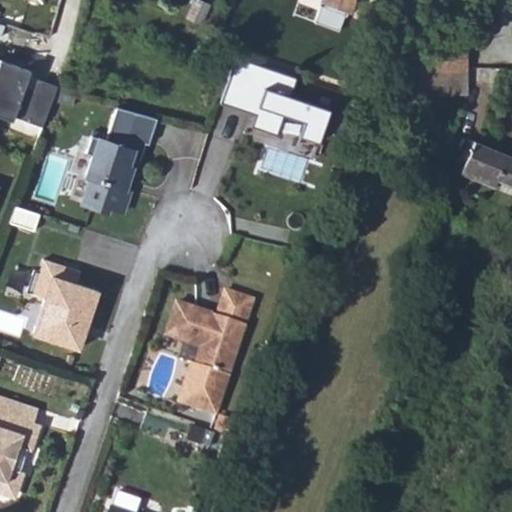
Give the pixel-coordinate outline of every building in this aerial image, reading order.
[(334,0),(334,4),(330,3),(325,20),(350,27),(359,0),(334,0)] [(467,43),(424,44),(424,71),(466,70),(467,43)] [(301,137),(322,144),(332,111),(293,99),(300,78),(234,58),(220,103),(257,114),(253,128),(279,136),(285,117),(305,124),(301,137)] [(0,60),(0,121),(9,126),(12,121),(41,131),(59,81),(0,60)] [(149,143),(156,115),(114,103),(105,138),(91,133),(85,150),(92,153),(84,174),(89,175),(80,201),(106,210),(108,205),(121,210),(129,188),(121,185),(128,165),(136,168),(145,141),(149,143)] [(470,148),(460,171),(493,185),(497,178),(511,184),(511,155),(468,137),(465,146),(470,148)] [(465,146),(455,169),(460,171),(470,148),(465,146)] [(42,297),(31,331),(77,346),(96,288),(74,281),(56,275),(59,262),(42,256),(37,269),(32,267),(24,288),(30,290),(29,293),(42,297)] [(78,269),(59,262),(56,275),(74,281),(78,269)] [(250,297),(222,286),(211,315),(171,300),(160,330),(180,337),(198,343),(192,360),(188,359),(175,398),(212,410),(250,297)] [(0,409),(31,421),(36,407),(0,393),(0,409)] [(31,421),(0,409),(0,492),(7,495),(13,492),(19,475),(16,469),(7,466),(15,444),(24,447),(30,444),(36,427),(33,421),(31,421)] [(24,447),(15,444),(7,466),(16,469),(24,447)]
